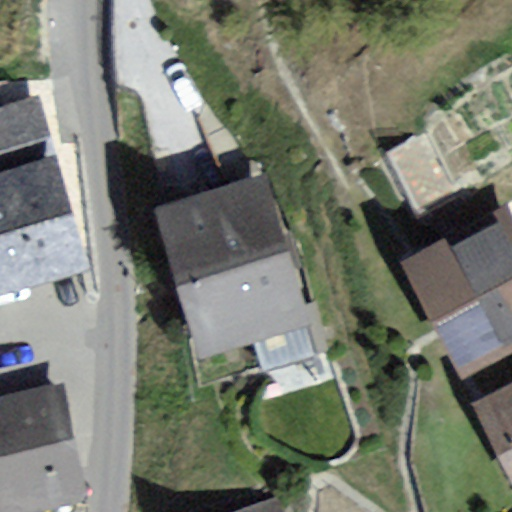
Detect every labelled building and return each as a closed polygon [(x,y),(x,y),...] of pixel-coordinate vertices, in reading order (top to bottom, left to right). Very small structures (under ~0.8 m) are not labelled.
[(36,98),(0,109),(0,295),(90,267),(36,98)] [(262,175),(154,208),(199,357),(307,324),(262,175)] [(511,212),(412,260),(467,375),(511,353),(511,212)] [(511,384),(476,403),(511,473),(511,384)] [(58,385),(0,400),(0,508),(1,511),(42,511),(88,500),(58,385)] [(276,511),(272,500),(236,511),(276,511)]
